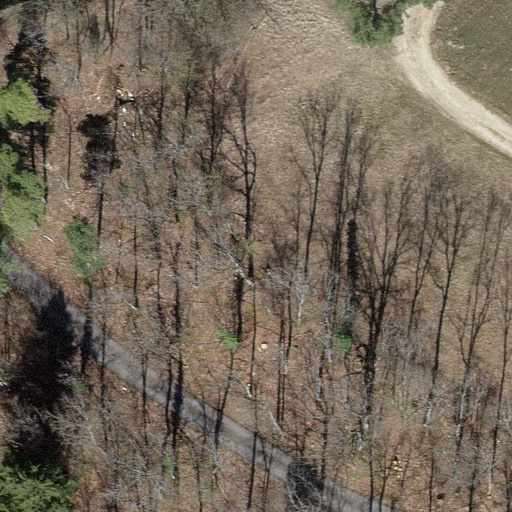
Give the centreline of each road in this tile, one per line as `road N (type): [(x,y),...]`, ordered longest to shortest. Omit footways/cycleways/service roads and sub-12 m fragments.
road 1 (unclassified): [(375,511),(150,381),(0,251)]
road 2 (track): [(511,135),(458,102),(422,56),(425,9),(433,0)]
